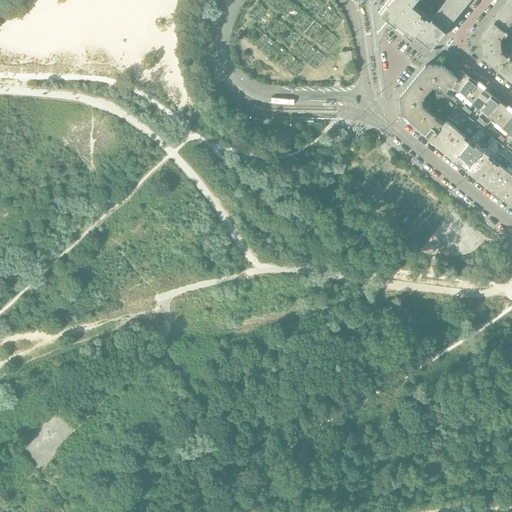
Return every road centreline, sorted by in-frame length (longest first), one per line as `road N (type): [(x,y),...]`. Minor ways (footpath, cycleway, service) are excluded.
road 1 (residential): [(511,226),(389,126),(388,43)]
road 2 (unknown): [(163,306),(162,338),(239,488),(240,511)]
road 3 (unknown): [(0,381),(167,305)]
road 4 (residential): [(488,0),(459,43),(511,95)]
